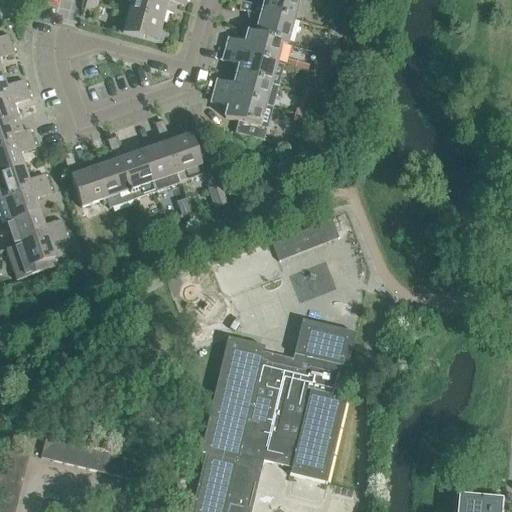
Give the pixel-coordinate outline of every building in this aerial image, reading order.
[(131,0),(127,16),(162,25),(164,15),(173,17),(175,6),(152,0),(131,0)] [(152,0),(175,6),(183,8),(185,0),(152,0)] [(303,3),(304,0),(264,0),(264,4),(258,2),(257,9),(253,8),(251,16),(263,19),(264,15),(292,23),(298,1),(303,3)] [(98,8),(85,4),(82,13),(96,16),(98,8)] [(240,5),(238,13),(245,14),(251,16),(253,8),(240,5)] [(281,47),(291,49),(292,46),(286,44),(292,23),(264,15),(263,19),(251,16),(246,35),(254,37),(254,38),(281,45),(281,47)] [(117,36),(164,49),(167,38),(159,35),(162,25),(127,16),(122,34),(118,33),(117,36)] [(328,32),(345,37),(346,31),(330,27),(328,32)] [(225,53),(282,68),(283,67),(275,65),(281,47),(281,45),(254,38),(254,37),(246,35),(243,47),(228,43),(225,53)] [(0,50),(10,47),(7,37),(0,39),(0,50)] [(0,50),(0,76),(1,76),(0,72),(0,61),(13,57),(10,47),(0,50)] [(326,49),(324,58),(325,58),(333,60),(338,62),(340,53),(326,49)] [(235,78),(277,89),(282,68),(225,53),(222,63),(238,68),(235,78)] [(321,72),(329,74),(333,60),(325,58),(321,72)] [(309,74),(311,66),(302,63),(300,72),(309,74)] [(0,76),(0,102),(26,94),(23,84),(6,90),(1,76),(0,76)] [(214,94),(272,109),(277,89),(235,78),(232,88),(217,84),(214,94)] [(311,98),(313,90),(303,88),(301,96),(311,98)] [(0,127),(7,125),(17,121),(13,109),(29,103),(26,94),(0,102),(0,127)] [(224,120),(238,124),(235,135),(263,143),(272,109),(214,94),(211,104),(228,108),(224,120)] [(296,110),(295,116),(306,119),(307,113),(296,110)] [(293,122),(304,125),(306,119),(295,116),(293,122)] [(0,127),(0,152),(32,142),(28,132),(22,135),(17,121),(7,125),(0,127)] [(154,127),(158,139),(166,137),(162,125),(154,127)] [(169,146),(166,137),(158,139),(161,149),(162,152),(168,150),(178,178),(180,186),(203,178),(202,174),(190,139),(169,146)] [(114,141),(112,142),(106,144),(111,156),(119,153),(114,141)] [(0,152),(0,177),(22,170),(18,157),(35,151),(32,142),(0,152)] [(143,155),(155,190),(157,194),(180,186),(178,178),(168,150),(162,152),(161,149),(143,155)] [(157,194),(155,190),(143,155),(122,163),(119,153),(111,156),(114,165),(115,169),(120,167),(130,195),(133,202),(157,194)] [(63,159),(67,171),(75,168),(71,156),(63,159)] [(95,172),(107,207),(108,211),(133,202),(130,195),(120,167),(115,169),(114,165),(95,172)] [(0,177),(0,203),(48,187),(44,177),(27,183),(22,170),(0,177)] [(71,180),(81,212),(102,204),(103,208),(107,207),(95,172),(71,180)] [(0,203),(0,209),(6,227),(39,216),(34,202),(51,197),(48,187),(0,203)] [(226,207),(219,187),(208,191),(215,211),(226,207)] [(39,216),(6,227),(14,249),(14,250),(63,232),(60,223),(43,229),(39,216)] [(270,243),(279,264),(339,243),(331,222),(270,243)] [(47,272),(47,270),(45,265),(55,262),(50,248),(67,242),(63,232),(14,250),(14,249),(5,252),(16,283),(47,272)] [(193,511),(249,511),(259,475),(262,463),(285,469),(291,470),(289,478),(325,487),(325,485),(323,485),(343,403),(346,404),(346,403),(336,401),(344,370),(346,370),(355,337),(353,336),(353,339),(302,326),(303,324),(302,324),(293,359),(294,359),(292,363),(270,358),(269,360),(261,358),(263,349),(228,341),(228,342),(230,342),(202,456),(200,455),(200,456),(207,458),(193,511)] [(41,461),(53,464),(58,441),(46,438),(41,461)] [(53,464),(59,465),(64,466),(70,443),(58,441),(53,464)] [(70,443),(64,466),(77,469),(82,446),(70,443)] [(94,449),(92,448),(82,446),(77,469),(88,472),(94,449)] [(88,472),(100,474),(105,451),(94,449),(88,472)] [(100,474),(112,477),(117,454),(105,451),(100,474)] [(2,465),(26,470),(28,458),(5,452),(2,465)] [(112,477),(124,480),(129,457),(117,454),(112,477)] [(124,480),(136,483),(141,459),(129,457),(124,480)] [(0,474),(0,476),(23,482),(26,470),(2,465),(0,474)] [(0,488),(20,494),(23,482),(0,476),(0,488)] [(0,501),(18,505),(20,494),(0,488),(0,501)] [(505,511),(506,504),(463,500),(461,511),(505,511)] [(0,511),(16,511),(18,505),(0,501),(0,511)]
